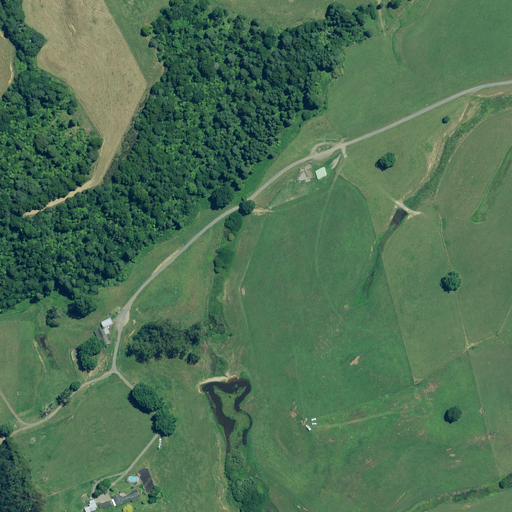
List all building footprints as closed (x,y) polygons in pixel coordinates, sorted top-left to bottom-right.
[(102,321),(104,328),(114,324),(112,317),(102,321)] [(104,328),(95,332),(102,347),(111,344),(109,340),(112,339),(107,328),(104,329),(104,328)] [(140,499),(137,492),(125,497),(125,496),(121,497),(120,493),(113,496),(114,499),(112,500),(115,506),(117,506),(117,507),(132,500),(133,502),(140,499)] [(90,511),(98,509),(94,499),(90,501),(91,504),(90,504),(90,506),(85,508),(86,511),(90,511)] [(112,505),(111,500),(99,504),(101,509),(112,505)]
